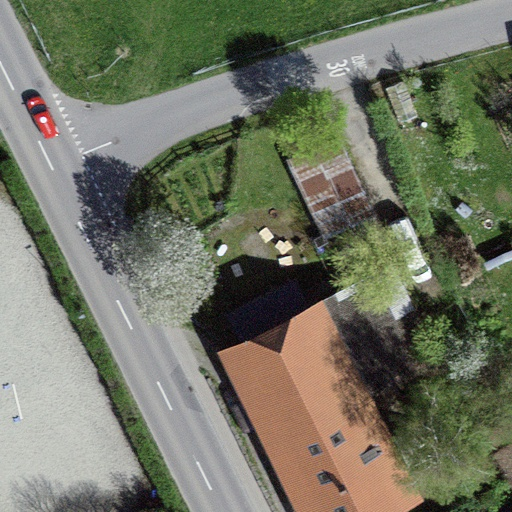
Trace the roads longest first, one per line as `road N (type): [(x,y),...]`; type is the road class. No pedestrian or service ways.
road 1 (residential): [(45,159),(511,33)]
road 2 (tertiary): [(225,511),(45,159)]
